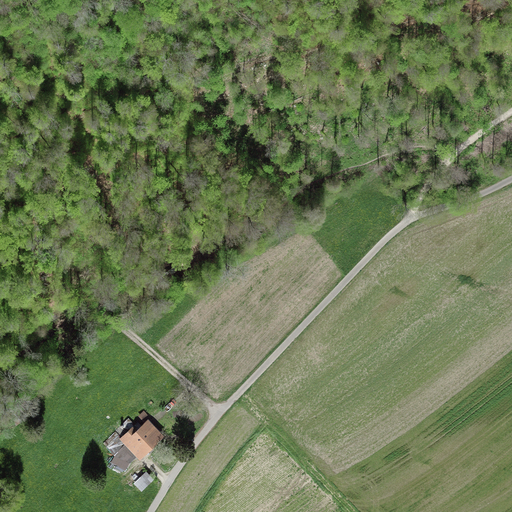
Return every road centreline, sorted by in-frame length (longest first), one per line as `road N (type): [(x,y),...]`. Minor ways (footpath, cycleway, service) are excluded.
road 1 (unclassified): [(151,511),(218,415),(387,239),(414,218),(511,179)]
road 2 (track): [(323,45),(504,0)]
road 3 (track): [(92,304),(218,415)]
road 4 (track): [(0,363),(133,285)]
road 5 (track): [(133,285),(184,243),(249,219)]
